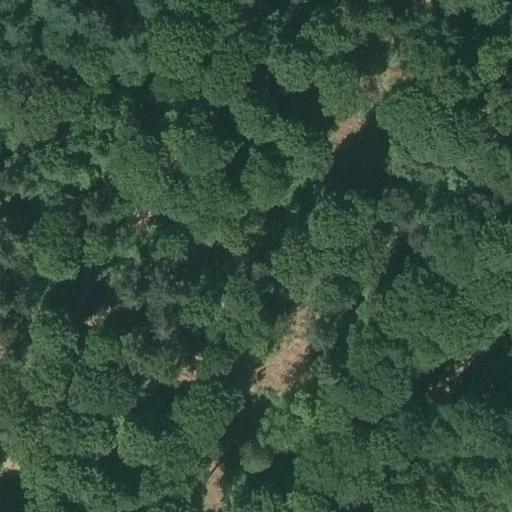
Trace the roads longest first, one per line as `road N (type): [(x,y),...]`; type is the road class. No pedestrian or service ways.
road 1 (unclassified): [(291,511),(330,391),(363,342),(511,223)]
road 2 (track): [(246,0),(371,55),(426,0)]
